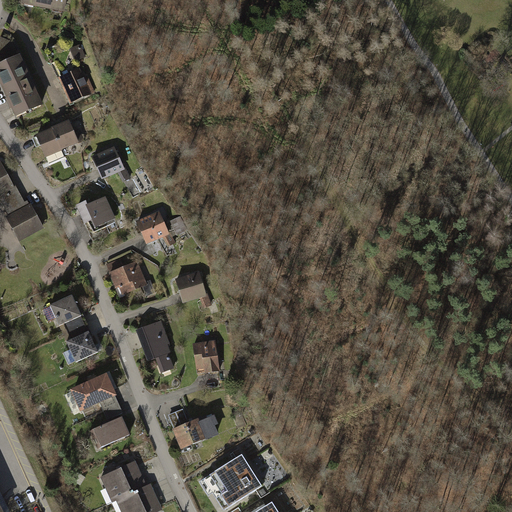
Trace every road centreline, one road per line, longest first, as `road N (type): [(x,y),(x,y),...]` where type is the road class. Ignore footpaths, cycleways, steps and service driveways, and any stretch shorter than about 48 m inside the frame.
road 1 (residential): [(189,511),(90,263),(0,125)]
road 2 (track): [(511,429),(398,310),(296,111)]
road 3 (track): [(309,147),(270,133),(204,0)]
